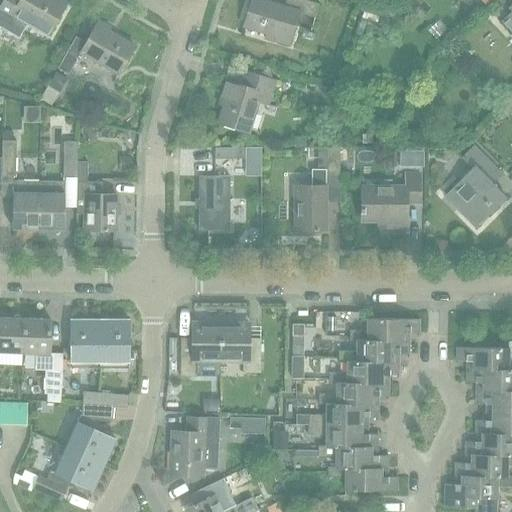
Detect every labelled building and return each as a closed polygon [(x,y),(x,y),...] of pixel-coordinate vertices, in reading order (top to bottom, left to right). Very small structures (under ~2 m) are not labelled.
[(48,35),(64,7),(51,0),(3,0),(0,5),(0,21),(12,28),(18,18),(48,35)] [(314,18),(318,5),(303,0),(286,0),(284,7),(263,0),(250,0),(243,25),(266,33),(265,37),(288,45),(298,13),(314,18)] [(511,4),(510,7),(511,8),(511,10),(502,19),(511,29),(511,4)] [(118,74),(134,47),(107,31),(110,27),(99,21),(86,42),(76,37),(58,68),(68,74),(81,52),(118,74)] [(267,104),(275,80),(247,72),(242,86),(226,81),(221,97),(225,98),(218,122),(248,132),(258,101),(267,104)] [(66,78),(56,73),(49,86),(58,91),(66,78)] [(58,91),(49,86),(41,99),(51,105),(58,91)] [(39,107),(23,107),(23,122),(39,122),(39,107)] [(66,203),(76,203),(77,164),(77,140),(64,139),(64,140),(63,178),(67,178),(67,181),(66,203)] [(3,140),(3,157),(3,176),(17,176),(17,140),(3,140)] [(477,225),(505,196),(484,175),(494,166),(473,145),(461,157),(472,168),(446,194),(477,225)] [(215,147),(215,158),(245,158),(245,147),(215,147)] [(260,147),(245,147),(245,158),(245,175),(260,176),(260,147)] [(321,156),(321,147),(307,147),(307,156),(321,156)] [(339,147),(328,147),(328,175),(339,175),(339,147)] [(423,154),(401,153),(401,166),(422,167),(423,154)] [(132,157),(121,157),(121,169),(132,169),(132,157)] [(77,164),(76,203),(75,213),(85,213),(85,230),(117,231),(118,194),(103,194),(104,181),(89,180),(90,164),(77,164)] [(417,197),(418,174),(405,173),(405,187),(362,186),(361,218),(389,219),(389,225),(406,226),(406,197),(417,197)] [(208,230),(230,230),(230,176),(215,176),(199,176),(199,230),(208,230)] [(14,228),(40,229),(40,181),(15,180),(14,228)] [(40,181),(40,229),(66,229),(66,203),(67,181),(40,181)] [(326,230),(326,186),(295,186),(295,230),(326,230)] [(0,352),(25,353),(26,319),(0,317),(0,352)] [(348,329),(348,339),(407,340),(407,339),(402,339),(402,332),(418,332),(418,318),(366,318),(365,330),(348,329)] [(51,370),(51,378),(50,378),(48,402),(62,403),(64,379),(64,362),(51,361),(52,319),(26,319),(25,353),(37,353),(37,370),(51,370)] [(102,362),(102,320),(73,320),(73,363),(102,362)] [(102,320),(102,362),(131,362),(130,320),(102,320)] [(200,362),(221,363),(222,323),(194,323),(193,338),(182,338),(182,376),(199,376),(200,362)] [(222,323),(221,363),(244,363),(244,373),(262,373),(262,339),(250,339),(250,323),(222,323)] [(303,334),(303,323),(292,323),(292,334),(303,334)] [(338,358),(338,361),(398,362),(398,359),(392,359),(392,353),(407,353),(407,340),(348,339),(348,340),(355,340),(355,350),(338,350),(338,358)] [(466,369),(511,369),(511,359),(508,359),(508,348),(456,347),(456,361),(472,361),(472,368),(466,368),(466,369)] [(304,358),(291,357),(291,380),(304,380),(304,358)] [(398,362),(338,361),(338,362),(347,362),(347,372),(328,372),(328,380),(328,383),(387,384),(387,382),(381,382),(381,375),(398,375),(398,362)] [(475,390),(475,391),(511,391),(511,369),(466,369),(466,382),(482,382),(482,390),(475,390)] [(318,399),(318,404),(378,405),(378,404),(371,404),(371,396),(387,396),(387,384),(328,383),(328,384),(336,384),(336,393),(318,393),(318,399)] [(82,404),(100,406),(101,392),(83,391),(82,404)] [(492,404),(491,412),(511,412),(511,391),(475,391),(475,404),(492,404)] [(114,407),(114,406),(127,407),(128,394),(101,392),(100,406),(114,407)] [(17,425),(18,403),(6,402),(6,425),(17,425)] [(29,403),(18,403),(17,425),(28,425),(29,403)] [(114,407),(100,406),(82,404),(81,416),(67,447),(80,453),(105,465),(116,440),(88,427),(90,422),(91,416),(114,418),(114,407)] [(308,415),(308,425),(362,425),(362,418),(378,417),(378,405),(318,404),(325,404),(325,415),(308,415)] [(475,433),(511,434),(511,412),(491,412),(491,420),(476,420),(475,433)] [(213,434),(214,418),(188,417),(187,431),(172,430),(170,474),(205,476),(207,433),(213,434)] [(317,445),(317,446),(378,446),(377,433),(362,433),(362,425),(308,425),(308,435),(325,435),(325,445),(317,445)] [(286,451),(286,431),(273,430),(272,450),(286,451)] [(466,442),(466,454),(511,455),(511,434),(475,433),(475,434),(481,434),(481,442),(466,442)] [(327,467),(327,468),(387,468),(387,455),(371,455),(371,447),(378,447),(378,446),(317,446),(317,451),(317,455),(334,456),(334,467),(327,467)] [(80,453),(67,447),(55,473),(52,471),(49,477),(39,473),(34,485),(61,498),(68,484),(69,485),(75,483),(76,482),(93,490),(105,465),(80,453)] [(455,462),(455,476),(511,476),(511,475),(507,476),(507,465),(511,465),(511,455),(466,454),(466,456),(471,456),(471,462),(455,462)] [(387,468),(327,468),(327,478),(345,478),(345,490),(397,490),(397,477),(380,477),(380,469),(387,469),(387,468)] [(511,476),(455,476),(455,477),(461,477),(461,484),(446,484),(446,508),(472,508),(476,508),(476,498),(497,499),(497,486),(511,486),(511,476)] [(189,511),(253,511),(258,510),(252,497),(223,511),(217,497),(229,491),(224,479),(193,494),(198,504),(188,509),(189,511)]
